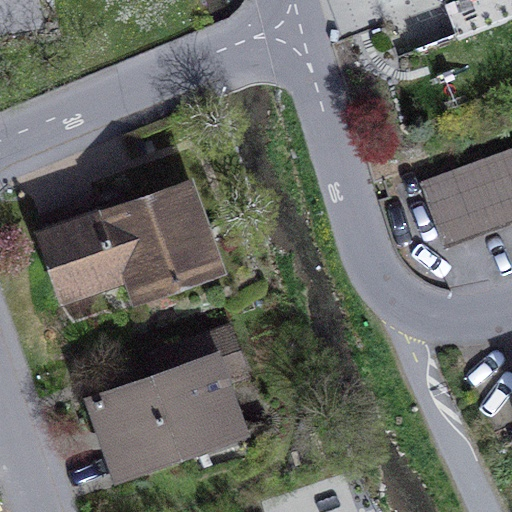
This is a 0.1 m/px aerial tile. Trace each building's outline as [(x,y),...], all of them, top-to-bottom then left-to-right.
[(511,17),(511,0),(443,0),(458,38),(460,37),(511,17)] [(511,149),(423,182),(445,243),(511,219),(511,149)] [(133,273),(141,297),(217,270),(189,189),(128,210),(122,193),(97,202),(103,219),(48,239),(68,296),(133,273)] [(42,222),(48,239),(103,219),(97,202),(42,222)] [(120,477),(242,434),(224,383),(217,360),(235,354),(228,332),(171,352),(178,371),(158,377),(93,400),(120,477)] [(171,352),(151,358),(158,377),(178,371),(171,352)] [(224,383),(243,376),(235,354),(217,360),(224,383)]
